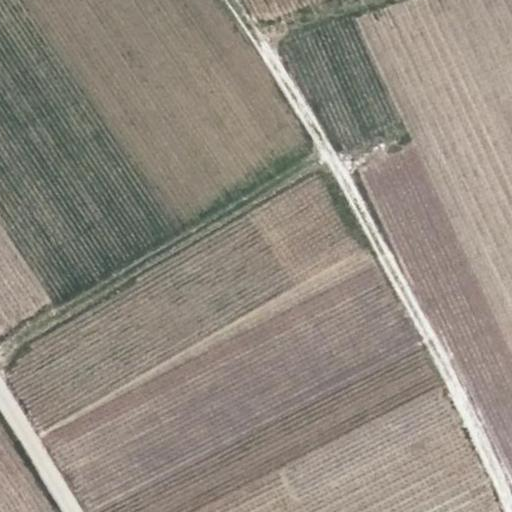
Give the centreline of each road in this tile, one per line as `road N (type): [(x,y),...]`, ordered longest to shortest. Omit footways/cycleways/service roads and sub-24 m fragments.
road 1 (track): [(511,511),(389,257),(234,0)]
road 2 (track): [(0,355),(331,153)]
road 3 (track): [(71,511),(0,393)]
